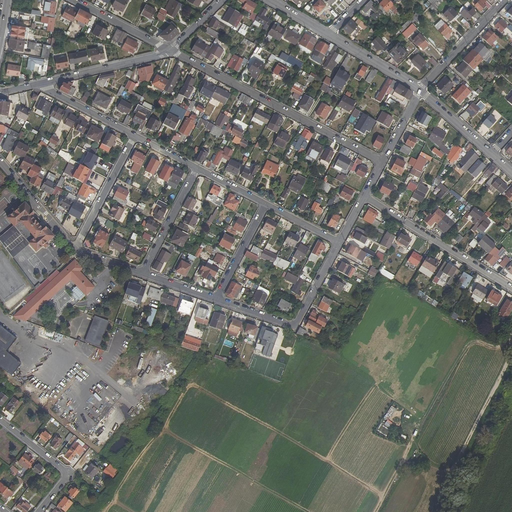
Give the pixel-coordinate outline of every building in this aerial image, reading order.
[(42,0),(41,5),(46,6),(44,16),(50,18),(56,19),(56,15),(53,15),(55,3),(56,4),(57,2),(46,0),(42,0)] [(123,12),(128,0),(114,0),(111,6),(123,12)] [(181,4),(179,2),(174,0),(165,0),(158,13),(166,17),(167,14),(174,18),(181,4)] [(248,18),(253,21),(257,15),(252,12),(256,5),(247,0),(238,0),(245,4),(243,8),(252,13),(248,18)] [(325,6),(325,5),(327,3),(324,0),(320,0),(318,0),(313,6),(319,12),(325,6)] [(372,4),(373,3),(370,0),(361,9),(364,13),(370,7),(377,14),(375,15),(374,13),(371,16),(372,17),(375,20),(379,16),(382,14),(383,13),(381,11),(377,7),(376,7),(372,4)] [(384,13),(393,4),(389,0),(382,0),(379,3),(380,4),(377,7),(381,11),(383,13),(384,13)] [(436,4),(440,0),(435,0),(431,4),(436,8),(438,6),(436,4)] [(489,9),(492,6),(486,0),(479,0),(475,5),(480,10),(483,8),(484,9),(487,7),(489,9)] [(151,19),(156,10),(146,5),(141,14),(151,19)] [(67,7),(62,16),(72,22),(77,12),(67,7)] [(458,13),(451,7),(443,14),(450,21),(458,13)] [(464,9),(462,7),(459,11),(467,20),(476,12),(472,8),(468,12),(465,8),(464,9)] [(232,25),(239,13),(230,8),(222,20),(231,25),(232,25)] [(263,29),(267,31),(272,22),(268,20),(268,19),(263,16),(266,11),(262,8),(253,23),(259,27),(261,23),(265,26),(263,29)] [(86,24),(91,15),(79,9),(77,12),(72,22),(73,23),(75,19),(79,21),(77,23),(84,27),(85,24),(86,24)] [(419,16),(416,12),(409,20),(412,24),(419,16)] [(232,25),(235,27),(242,15),(239,13),(232,25)] [(31,16),(20,14),(18,26),(26,27),(27,24),(30,24),(31,16)] [(50,18),(49,19),(42,18),(41,22),(45,23),(49,24),(48,26),(47,31),(53,32),(56,19),(50,18)] [(469,29),(471,26),(464,18),(461,21),(469,29)] [(213,19),(211,23),(210,23),(208,26),(215,30),(217,26),(223,30),(225,26),(219,23),(220,23),(213,19)] [(359,19),(355,23),(350,20),(342,27),(347,31),(346,32),(348,34),(349,33),(352,35),(353,34),(355,35),(361,27),(364,29),(367,26),(359,19)] [(449,34),(452,31),(441,19),(434,26),(444,36),(447,32),(449,34)] [(403,32),(412,24),(409,20),(399,29),(402,33),(403,32)] [(501,32),(507,26),(501,20),(495,27),(501,32)] [(172,24),(157,38),(162,41),(170,41),(179,32),(172,24)] [(268,34),(279,41),(285,31),(282,29),(283,26),(278,24),(277,26),(274,24),(268,34)] [(416,31),(417,29),(412,24),(403,32),(407,36),(413,31),(412,29),(413,28),(416,31)] [(26,27),(18,26),(12,25),(10,39),(23,41),(26,27)] [(104,39),(108,31),(97,25),(93,33),(104,39)] [(217,32),(208,27),(205,32),(214,37),(217,32)] [(112,39),(117,42),(118,41),(123,32),(117,29),(112,39)] [(238,33),(244,37),(246,34),(247,33),(240,29),(238,33)] [(284,38),(296,45),(301,37),(289,30),(284,38)] [(496,36),(490,30),(482,39),(493,48),(497,43),(495,41),(497,38),(495,37),(496,36)] [(118,41),(122,43),(127,34),(123,32),(118,41)] [(250,38),(250,37),(246,34),(244,37),(244,38),(257,46),(259,43),(250,38)] [(299,44),(311,51),(317,41),(305,34),(299,44)] [(417,34),(411,39),(423,51),(429,45),(419,34),(418,35),(417,34)] [(381,50),(383,53),(392,44),(390,43),(387,46),(378,37),(372,42),(375,45),(374,47),(377,50),(378,49),(379,50),(380,48),(382,49),(381,50)] [(133,53),(138,43),(127,38),(122,47),(133,53)] [(247,45),(255,49),(257,46),(244,38),(240,44),(246,47),(247,45)] [(24,41),(23,41),(10,39),(8,47),(17,49),(17,50),(22,51),(24,41)] [(191,50),(204,58),(209,49),(196,41),(191,50)] [(322,59),(327,50),(330,52),(334,45),(331,43),(329,46),(321,41),(318,45),(317,44),(315,48),(316,49),(313,54),(322,59)] [(38,50),(39,44),(29,42),(28,48),(38,50)] [(397,62),(407,52),(398,43),(388,52),(397,62)] [(488,51),(480,43),(473,51),(474,51),(481,58),(488,51)] [(51,46),(44,44),(41,58),(49,59),(51,46)] [(223,50),(212,44),(209,49),(204,58),(209,61),(212,55),(218,58),(223,50)] [(338,55),(334,52),(337,47),(334,45),(330,52),(325,59),(327,60),(323,66),(331,71),(336,63),(333,62),(332,61),(333,58),(335,59),(338,55)] [(259,55),(260,53),(263,49),(257,46),(255,49),(254,52),(255,53),(259,55)] [(95,49),(89,50),(92,61),(105,58),(103,48),(95,50),(95,49)] [(75,63),(75,64),(89,61),(86,51),(68,55),(70,64),(75,63)] [(471,69),(472,69),(475,65),(482,58),(481,58),(474,51),(463,61),(464,62),(471,69)] [(246,65),(247,66),(255,53),(254,52),(248,61),(246,65)] [(265,64),(267,61),(271,54),(268,52),(266,56),(262,63),(265,64)] [(272,63),(274,59),(278,61),(279,58),(271,54),(267,61),(272,63)] [(427,69),(430,66),(418,54),(411,61),(419,69),(423,65),(427,69)] [(239,71),(243,64),(246,66),(246,65),(248,61),(244,59),(243,60),(233,55),(227,66),(237,71),(237,70),(239,71)] [(55,58),(56,69),(68,66),(66,56),(55,58)] [(29,57),(28,61),(27,68),(35,69),(35,67),(41,68),(42,65),(43,65),(44,60),(29,57)] [(302,65),(289,57),(286,62),(288,64),(299,70),(302,65)] [(429,61),(434,66),(437,63),(433,57),(429,61)] [(252,73),(251,76),(256,79),(265,65),(255,60),(248,71),(252,73)] [(456,70),(464,78),(472,69),(471,69),(464,62),(456,70)] [(283,67),(278,64),(273,73),(282,78),(286,71),(282,69),(283,67)] [(19,76),(20,67),(8,65),(6,74),(19,76)] [(359,81),(367,68),(361,65),(354,78),(359,81)] [(472,69),(479,76),(482,72),(475,65),(472,69)] [(180,68),(176,66),(173,72),(164,90),(170,93),(178,78),(175,77),(177,74),(180,68)] [(143,80),(148,81),(153,73),(151,73),(150,67),(138,70),(140,79),(138,85),(141,87),(143,80)] [(365,80),(370,83),(378,71),(374,69),(373,70),(371,69),(365,80)] [(99,77),(95,84),(103,88),(107,79),(115,77),(114,73),(99,77)] [(152,84),(155,86),(163,90),(168,81),(157,75),(152,84)] [(339,76),(337,80),(333,78),(331,83),(329,86),(328,88),(331,90),(332,88),(334,86),(341,90),(346,82),(342,80),(343,78),(339,76)] [(182,90),(181,89),(179,94),(187,98),(193,88),(189,87),(191,83),(192,83),(194,80),(189,77),(182,90)] [(326,77),(323,83),(329,86),(331,83),(329,81),(329,79),(329,78),(326,77)] [(444,94),(452,85),(445,78),(437,87),(444,94)] [(389,94),(395,83),(396,82),(393,80),(392,81),(388,79),(380,93),(379,92),(376,97),(377,98),(376,100),(380,102),(386,93),(389,94)] [(63,83),(60,90),(72,97),(75,91),(70,89),(71,87),(74,81),(63,83)] [(135,84),(129,81),(125,88),(128,90),(131,91),(135,84)] [(460,103),(472,89),(463,81),(460,83),(462,85),(452,96),(460,103)] [(297,100),(305,87),(296,82),(291,90),(295,92),(292,97),(297,100)] [(205,83),(199,93),(210,99),(211,98),(216,88),(211,85),(211,86),(209,85),(205,83)] [(323,83),(320,89),(325,92),(327,90),(328,88),(329,86),(323,83)] [(409,100),(413,94),(412,92),(395,83),(389,94),(403,102),(405,98),(409,100)] [(216,88),(211,98),(225,105),(230,94),(217,87),(216,88)] [(83,97),(81,101),(85,104),(92,91),(88,89),(84,97),(83,97)] [(106,109),(111,99),(98,93),(93,103),(106,109)] [(236,104),(241,107),(243,103),(246,96),(242,94),(236,104)] [(308,111),(314,100),(304,95),(298,106),(308,111)] [(349,112),(351,109),(353,106),(355,102),(344,96),(338,106),(349,112)] [(452,98),(449,96),(443,102),(446,104),(452,98)] [(43,115),(46,117),(52,105),(41,99),(36,108),(44,112),(43,115)] [(128,114),(132,106),(121,100),(117,108),(121,110),(120,112),(123,114),(124,112),(128,114)] [(0,114),(11,116),(13,104),(0,101),(0,114)] [(141,124),(137,131),(141,133),(152,111),(138,104),(134,112),(136,113),(133,120),(141,124)] [(187,111),(173,104),(163,123),(174,129),(179,119),(175,117),(176,114),(180,116),(182,112),(185,114),(187,111)] [(325,119),(331,109),(322,104),(316,113),(325,119)] [(478,109),(472,104),(466,110),(472,116),(478,109)] [(196,110),(194,115),(197,116),(200,118),(205,109),(198,105),(196,110)] [(26,121),(31,112),(21,107),(16,116),(26,121)] [(50,120),(58,125),(65,112),(56,107),(51,115),(51,116),(50,120)] [(251,120),(262,126),(264,123),(267,115),(257,110),(251,120)] [(382,112),(377,121),(387,127),(393,118),(382,112)] [(195,122),(194,122),(197,116),(194,115),(192,113),(189,119),(186,118),(183,124),(191,129),(191,128),(193,124),(195,122)] [(221,113),(215,124),(228,131),(231,125),(227,123),(230,118),(221,113)] [(426,127),(431,118),(422,113),(417,122),(426,127)] [(64,124),(72,128),(77,118),(69,114),(64,124)] [(127,115),(123,123),(127,126),(131,117),(127,115)] [(283,120),(274,115),(270,123),(280,128),(283,120)] [(479,126),(486,132),(496,121),(490,115),(479,126)] [(155,132),(160,123),(151,118),(146,127),(155,132)] [(206,126),(205,128),(211,131),(214,125),(200,118),(195,128),(198,130),(202,123),(205,124),(204,125),(206,126)] [(363,134),(369,124),(361,119),(355,129),(363,134)] [(76,130),(84,134),(88,125),(81,121),(76,130)] [(9,129),(8,128),(3,126),(0,125),(0,132),(6,134),(5,134),(9,137),(2,149),(9,153),(19,134),(9,129)] [(219,137),(221,133),(223,135),(226,136),(228,132),(214,125),(211,131),(210,133),(219,137)] [(87,136),(98,142),(103,132),(92,126),(87,136)] [(234,126),(230,134),(241,139),(243,136),(241,135),(243,131),(234,126)] [(445,133),(434,127),(429,137),(435,143),(434,144),(446,154),(450,150),(446,146),(445,147),(440,143),(445,133)] [(300,147),(298,149),(302,151),(303,152),(307,144),(305,143),(310,134),(304,131),(301,136),(303,137),(302,139),(301,138),(299,143),(300,144),(298,146),(300,147)] [(284,148),(290,137),(280,132),(274,143),(284,148)] [(110,148),(116,137),(107,133),(101,144),(110,148)] [(56,138),(56,136),(53,134),(50,141),(50,142),(56,145),(59,140),(56,138)] [(373,146),(379,149),(385,139),(378,136),(373,146)] [(412,147),(416,140),(409,136),(405,144),(412,147)] [(313,159),(316,160),(318,158),(322,149),(323,148),(312,142),(305,155),(307,155),(305,159),(312,162),(313,159)] [(25,158),(26,156),(30,148),(18,143),(13,152),(25,158)] [(411,149),(403,144),(399,151),(408,156),(411,149)] [(458,155),(462,150),(454,144),(448,156),(443,164),(443,165),(445,166),(449,159),(450,160),(449,162),(452,164),(454,160),(455,161),(459,156),(458,155)] [(46,147),(55,155),(56,153),(53,150),(47,146),(46,147)] [(217,157),(213,164),(212,163),(209,168),(213,171),(216,165),(217,166),(220,160),(222,157),(227,160),(228,161),(233,151),(227,148),(227,149),(225,148),(223,152),(220,150),(220,151),(218,150),(215,156),(217,157)] [(440,159),(444,154),(440,150),(439,152),(434,148),(432,152),(440,159)] [(201,149),(195,161),(200,164),(207,152),(201,149)] [(326,149),(325,151),(322,149),(318,158),(328,163),(334,153),(326,149)] [(466,173),(479,158),(469,150),(467,152),(460,161),(465,165),(461,169),(466,173)] [(69,163),(70,160),(73,155),(64,153),(60,151),(58,154),(69,163)] [(131,171),(137,175),(146,157),(135,151),(131,160),(135,163),(131,171)] [(417,160),(413,167),(412,168),(413,169),(411,171),(414,173),(413,176),(418,179),(421,173),(418,171),(416,170),(419,164),(425,154),(421,152),(417,160)] [(342,168),(346,170),(347,169),(350,162),(351,161),(347,159),(345,158),(340,155),(335,165),(342,168)] [(30,171),(33,165),(35,161),(26,156),(25,158),(21,164),(28,168),(27,169),(30,171)] [(360,166),(363,161),(357,158),(354,164),(350,171),(353,172),(357,164),(360,166)] [(400,172),(405,163),(397,158),(391,170),(396,173),(397,171),(400,172)] [(101,164),(108,168),(111,164),(103,159),(101,164)] [(241,165),(230,160),(226,169),(236,175),(241,165)] [(273,177),(278,166),(267,161),(261,172),(265,174),(266,173),(273,177)] [(493,173),(498,168),(493,163),(490,166),(491,166),(484,174),(487,177),(492,172),(493,173)] [(159,178),(167,182),(174,169),(165,164),(159,178)] [(480,171),(483,173),(489,167),(487,164),(480,171)] [(37,178),(42,169),(33,165),(30,171),(28,175),(32,178),(29,183),(38,187),(39,186),(39,187),(43,181),(37,178)] [(87,175),(86,175),(89,169),(80,165),(78,171),(74,169),(70,176),(72,178),(82,183),(84,178),(85,179),(87,175)] [(250,183),(258,168),(253,165),(251,169),(246,167),(241,175),(248,179),(247,181),(250,183)] [(363,168),(361,167),(360,166),(356,174),(363,177),(368,168),(364,166),(363,168)] [(134,184),(146,190),(155,174),(143,167),(134,184)] [(175,188),(184,172),(175,167),(166,184),(175,188)] [(341,176),(338,174),(335,179),(344,183),(347,177),(342,174),(341,176)] [(486,183),(490,186),(491,185),(497,178),(493,174),(486,183)] [(64,178),(61,177),(57,185),(56,186),(59,188),(60,186),(63,180),(64,178)] [(296,188),(301,191),(305,182),(294,177),(289,186),(295,190),(296,188)] [(497,178),(491,185),(502,194),(508,188),(497,178)] [(45,179),(40,189),(52,195),(56,186),(57,185),(45,179)] [(410,182),(407,188),(414,192),(415,190),(417,186),(410,182)] [(387,195),(392,187),(384,183),(379,191),(387,195)] [(441,198),(442,199),(450,191),(441,183),(438,186),(442,190),(436,196),(439,199),(441,198)] [(90,193),(92,194),(94,189),(84,184),(76,197),(85,201),(90,193)] [(353,192),(355,193),(356,190),(346,184),(340,195),(349,200),(350,198),(353,192)] [(415,190),(414,192),(411,197),(421,202),(428,189),(420,185),(417,191),(415,190)] [(511,200),(511,187),(510,185),(508,188),(502,194),(504,196),(505,195),(511,200)] [(207,196),(206,199),(220,206),(222,201),(219,199),(216,198),(221,189),(214,186),(211,192),(213,194),(211,198),(207,196)] [(119,187),(113,200),(125,206),(128,198),(126,197),(128,192),(119,187)] [(461,196),(463,192),(455,187),(453,190),(461,196)] [(285,199),(290,190),(286,188),(280,199),(283,201),(284,199),(285,199)] [(239,202),(233,199),(235,196),(230,194),(224,205),(234,210),(239,202)] [(331,196),(327,204),(331,206),(336,198),(331,196)] [(64,197),(59,206),(69,211),(74,202),(64,197)] [(183,207),(191,212),(197,201),(189,197),(183,207)] [(303,210),(308,201),(301,197),(296,207),(303,210)] [(318,207),(321,202),(316,199),(311,209),(321,214),(321,213),(322,213),(324,211),(323,210),(323,209),(318,207)] [(166,209),(165,209),(167,204),(158,200),(156,204),(158,206),(154,213),(156,214),(154,217),(160,221),(166,209)] [(86,207),(74,201),(74,202),(69,211),(80,217),(86,207)] [(14,212),(8,218),(14,225),(15,226),(21,221),(23,224),(17,229),(27,240),(33,235),(35,238),(29,243),(30,244),(36,251),(43,246),(45,247),(46,247),(48,246),(48,245),(46,243),(54,236),(45,226),(41,229),(38,225),(41,222),(37,218),(34,220),(31,216),(34,213),(25,203),(18,209),(16,207),(15,207),(13,209),(13,210),(14,212)] [(139,203),(135,211),(141,214),(145,206),(139,203)] [(469,203),(465,208),(468,211),(473,206),(469,203)] [(111,209),(112,209),(111,211),(109,216),(118,220),(124,210),(114,204),(111,209)] [(484,214),(473,206),(468,211),(470,213),(476,217),(475,219),(472,222),(475,225),(482,216),(484,214)] [(376,212),(369,208),(367,212),(368,213),(364,220),(372,224),(377,215),(376,214),(376,212)] [(428,226),(434,220),(437,223),(445,215),(438,209),(431,216),(429,214),(423,221),(428,226)] [(243,220),(245,217),(237,212),(235,216),(239,217),(233,229),(242,233),(247,222),(243,220)] [(196,225),(195,224),(198,218),(190,213),(186,220),(185,220),(184,223),(193,228),(193,227),(194,227),(196,225)] [(132,219),(138,223),(141,217),(134,214),(132,219)] [(335,227),(340,217),(334,214),(328,225),(331,227),(331,226),(335,227)] [(445,215),(437,223),(437,224),(440,226),(438,228),(443,232),(445,231),(446,232),(453,223),(445,215)] [(277,225),(283,227),(286,220),(280,218),(277,225)] [(158,225),(154,223),(155,222),(150,219),(148,222),(144,220),(142,226),(154,232),(158,225)] [(481,234),(490,223),(486,219),(476,229),(481,234)] [(178,222),(176,225),(185,230),(187,227),(178,222)] [(276,228),(266,222),(262,230),(272,235),(276,228)] [(15,226),(14,225),(0,237),(0,238),(0,237),(0,241),(1,242),(5,239),(15,251),(10,255),(13,259),(18,254),(30,244),(29,243),(27,240),(17,229),(15,226)] [(100,230),(93,243),(102,248),(109,235),(100,230)] [(172,241),(182,246),(187,236),(177,231),(172,241)] [(145,232),(142,237),(148,241),(151,236),(145,232)] [(295,247),(300,238),(299,237),(295,235),(290,232),(284,242),(295,247)] [(380,245),(388,249),(395,237),(387,232),(380,245)] [(354,238),(364,244),(367,239),(356,233),(354,238)] [(219,245),(229,249),(234,239),(225,234),(219,245)] [(396,241),(406,247),(410,240),(401,234),(396,241)] [(459,234),(454,240),(458,243),(463,238),(459,234)] [(484,235),(477,244),(489,253),(494,247),(496,245),(484,235)] [(115,236),(109,246),(122,253),(128,243),(115,236)] [(1,242),(10,255),(15,251),(5,239),(1,242)] [(320,253),(325,244),(318,240),(309,258),(311,259),(314,252),(315,253),(315,255),(318,256),(319,253),(320,253)] [(304,258),(309,248),(300,244),(295,253),(304,258)] [(355,258),(360,249),(351,245),(346,253),(355,258)] [(263,251),(254,246),(250,253),(259,257),(263,251)] [(225,257),(226,257),(228,253),(216,247),(213,252),(217,254),(214,261),(221,265),(225,257)] [(499,251),(494,247),(489,253),(490,254),(485,260),(492,266),(506,250),(502,247),(499,251)] [(133,260),(138,262),(142,254),(130,248),(126,255),(133,259),(133,260)] [(259,257),(250,253),(247,251),(244,256),(256,262),(259,257)] [(268,257),(267,259),(274,262),(277,257),(268,252),(265,256),(268,257)] [(375,258),(383,262),(386,256),(378,252),(375,258)] [(407,261),(416,266),(422,258),(416,255),(417,254),(413,252),(407,261)] [(153,268),(159,272),(166,258),(160,255),(153,268)] [(433,273),(439,264),(427,256),(421,266),(433,273)] [(274,262),(273,264),(284,270),(285,271),(289,264),(286,262),(277,257),(274,262)] [(506,257),(499,264),(503,268),(510,260),(506,257)] [(61,274),(57,270),(47,279),(51,282),(23,308),(30,314),(34,310),(36,312),(71,279),(86,295),(97,285),(94,282),(91,284),(79,271),(82,268),(75,260),(61,274)] [(177,271),(185,276),(190,266),(182,261),(177,271)] [(352,267),(342,261),(337,270),(347,276),(352,267)] [(444,262),(439,270),(454,279),(459,271),(444,262)] [(219,269),(207,263),(205,267),(203,266),(199,274),(202,275),(202,277),(210,281),(213,275),(215,276),(219,269)] [(259,273),(257,272),(259,267),(253,264),(253,266),(251,265),(245,276),(253,280),(254,276),(258,278),(259,273)] [(384,269),(385,267),(382,265),(378,272),(392,281),(395,276),(384,269)] [(384,269),(395,275),(396,272),(386,266),(384,269)] [(291,291),(297,294),(304,281),(298,278),(289,273),(288,272),(285,277),(290,279),(289,281),(295,284),(291,291)] [(459,282),(467,286),(472,278),(464,273),(459,282)] [(328,287),(339,294),(344,285),(333,279),(328,287)] [(236,293),(238,294),(242,287),(232,282),(226,293),(227,296),(233,299),(236,293)] [(141,303),(146,289),(131,284),(131,285),(128,294),(128,295),(130,296),(129,300),(136,303),(136,301),(141,303)] [(477,284),(472,293),(482,299),(488,291),(477,284)] [(161,299),(163,293),(164,290),(162,289),(161,291),(151,288),(148,296),(151,298),(152,296),(161,299)] [(267,296),(257,290),(254,296),(256,297),(254,301),(262,305),(267,296)] [(486,300),(495,306),(501,296),(492,290),(486,300)] [(173,306),(175,298),(163,293),(161,299),(160,301),(160,302),(173,306)] [(318,308),(326,313),(332,301),(324,296),(318,308)] [(511,302),(507,299),(498,314),(499,314),(505,318),(506,319),(511,309),(511,302)] [(179,311),(189,315),(193,304),(182,300),(178,311),(177,311),(176,312),(178,313),(179,311)] [(278,306),(288,311),(291,305),(281,300),(278,306)] [(208,311),(203,309),(204,307),(200,305),(196,316),(205,320),(208,311)] [(308,319),(321,326),(325,320),(315,315),(316,312),(313,310),(308,319)] [(210,326),(221,329),(225,316),(215,313),(210,326)] [(86,341),(100,346),(109,322),(95,317),(86,341)] [(237,333),(238,333),(242,322),(232,319),(228,330),(229,330),(228,333),(236,336),(237,333)] [(318,333),(321,327),(309,321),(306,325),(310,327),(309,329),(318,333)] [(245,332),(254,336),(257,328),(248,324),(245,332)] [(21,364),(6,351),(17,339),(1,326),(0,326),(0,366),(11,376),(21,364)] [(133,326),(132,328),(149,334),(149,331),(146,330),(133,326)] [(307,331),(300,327),(297,334),(303,336),(307,331)] [(267,341),(262,354),(270,357),(278,335),(265,330),(262,339),(267,341)] [(52,340),(60,343),(63,335),(55,333),(52,340)] [(185,335),(181,346),(198,352),(201,345),(185,339),(187,335),(185,335)] [(201,345),(202,341),(187,335),(185,339),(201,345)] [(232,361),(215,355),(214,358),(231,363),(232,361)] [(5,409),(11,413),(19,402),(14,398),(5,409)] [(385,424),(391,429),(394,425),(388,420),(385,424)] [(39,436),(46,442),(51,436),(44,431),(39,436)] [(65,439),(68,442),(73,436),(70,433),(65,439)] [(51,445),(55,449),(64,438),(59,434),(54,440),(55,441),(51,445)] [(77,452),(76,452),(78,450),(74,446),(72,449),(71,448),(69,452),(69,453),(66,457),(70,461),(77,452)] [(19,462),(27,469),(34,460),(26,454),(19,462)] [(99,470),(92,464),(89,467),(85,472),(92,478),(99,470)] [(33,469),(41,476),(46,470),(39,465),(37,466),(36,466),(33,469)] [(55,479),(56,480),(60,475),(57,473),(56,474),(52,472),(50,474),(48,472),(43,477),(51,484),(55,479)] [(10,496),(11,497),(13,493),(0,483),(0,493),(7,499),(10,496)] [(71,494),(70,495),(73,498),(79,491),(70,485),(68,488),(71,490),(69,492),(71,494)] [(58,505),(65,511),(72,503),(65,497),(58,505)] [(17,506),(23,511),(26,511),(29,509),(24,505),(25,504),(21,501),(17,506)] [(52,511),(59,511),(55,509),(57,507),(52,503),(50,507),(54,510),(52,511)]
